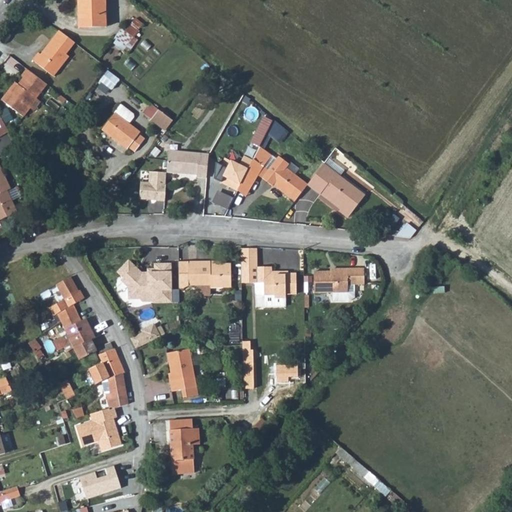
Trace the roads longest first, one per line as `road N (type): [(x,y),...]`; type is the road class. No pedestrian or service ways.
road 1 (residential): [(404,246),(140,230),(55,240)]
road 2 (residential): [(145,487),(132,365),(113,321),(55,240)]
road 3 (track): [(511,300),(446,246),(404,246)]
